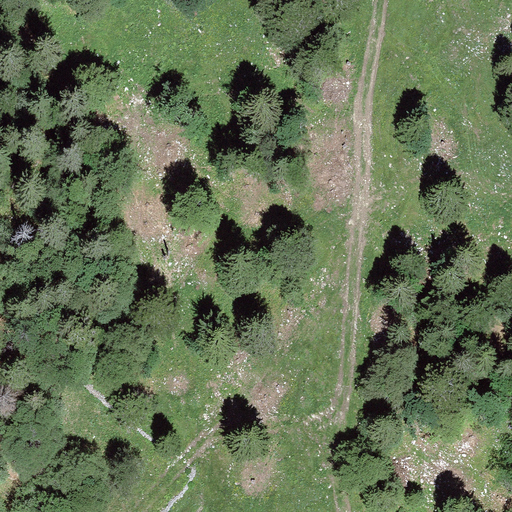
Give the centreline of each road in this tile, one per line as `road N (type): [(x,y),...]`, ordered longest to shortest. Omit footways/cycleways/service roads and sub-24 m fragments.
road 1 (track): [(380,0),(334,457),(337,511)]
road 2 (track): [(511,206),(494,201),(436,0)]
